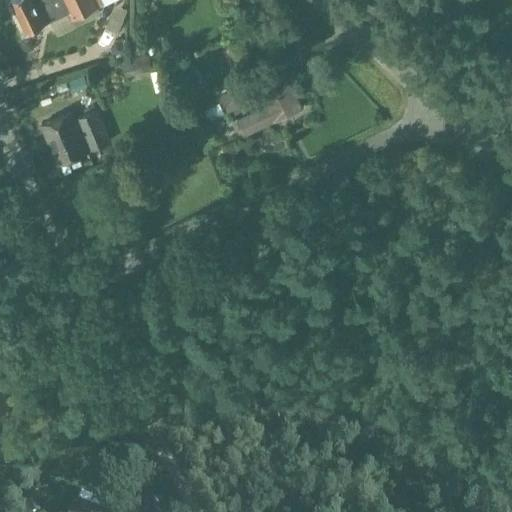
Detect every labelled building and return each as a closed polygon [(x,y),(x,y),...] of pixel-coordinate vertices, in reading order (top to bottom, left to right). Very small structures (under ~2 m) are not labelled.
[(37,9),(32,0),(11,0),(26,32),(68,12),(71,18),(104,3),(102,0),(46,0),(41,2),(43,6),(37,9)] [(32,0),(37,9),(43,6),(41,2),(46,0),(32,0)] [(123,39),(115,41),(111,47),(113,54),(126,51),(123,39)] [(222,49),(236,77),(250,70),(237,42),(222,49)] [(126,76),(153,70),(149,55),(123,60),(126,76)] [(183,85),(190,88),(197,85),(200,79),(197,72),(190,69),(188,63),(181,65),(184,72),(181,78),(183,85)] [(162,70),(152,72),(156,91),(167,88),(162,70)] [(285,75),(259,88),(267,105),(238,120),(245,134),(301,106),(285,75)] [(242,84),(219,95),(227,112),(250,101),(242,84)] [(97,109),(75,118),(72,111),(42,124),(59,163),(111,140),(97,109)] [(0,411),(12,404),(0,386),(0,411)] [(103,511),(74,500),(69,511),(103,511)]
